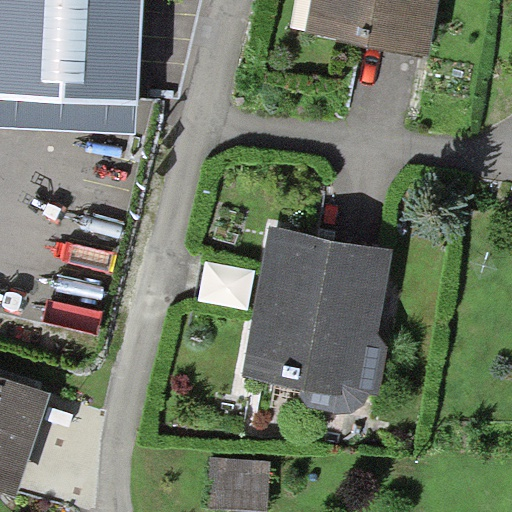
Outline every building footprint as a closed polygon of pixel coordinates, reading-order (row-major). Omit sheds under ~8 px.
[(125,0),(0,0),(0,102),(123,102),(125,0)] [(315,0),(312,24),(418,38),(422,0),(315,0)] [(266,232),(245,361),(357,380),(378,251),(266,232)] [(0,372),(0,475),(3,476),(30,381),(0,372)] [(210,463),(208,498),(259,501),(261,466),(210,463)]
